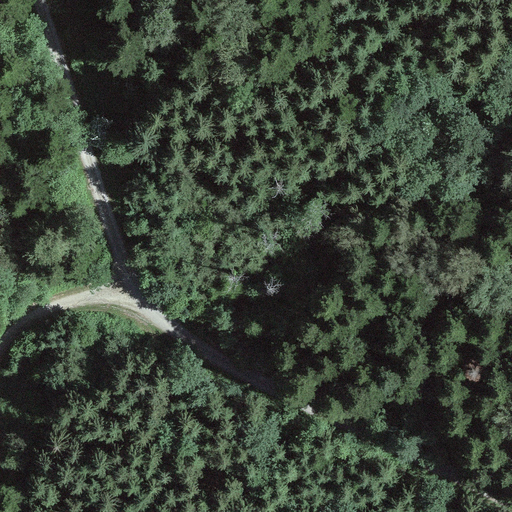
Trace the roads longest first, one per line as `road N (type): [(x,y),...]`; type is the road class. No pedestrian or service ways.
road 1 (track): [(511,498),(160,322),(117,243),(39,0)]
road 2 (track): [(140,296),(56,304),(20,323),(0,346)]
